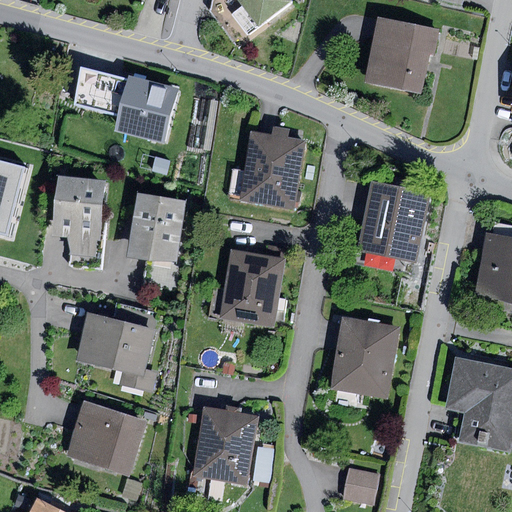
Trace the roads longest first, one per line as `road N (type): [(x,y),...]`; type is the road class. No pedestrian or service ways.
road 1 (residential): [(466,172),(401,511)]
road 2 (residential): [(466,172),(181,61)]
road 3 (residential): [(181,61),(0,13)]
road 4 (residential): [(505,0),(466,172)]
